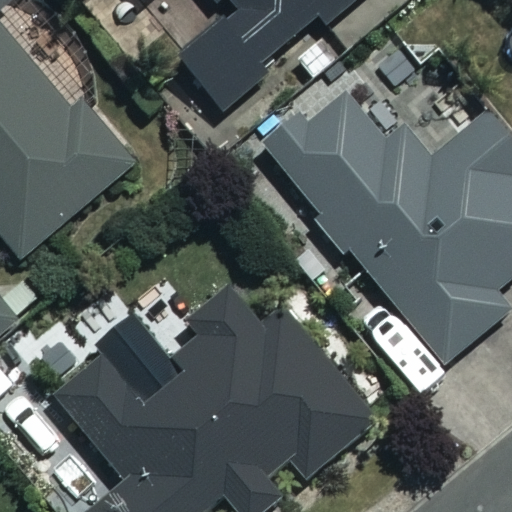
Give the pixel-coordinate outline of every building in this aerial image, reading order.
[(142,0),(144,1),(145,0),(215,0),(225,10),(174,58),(221,109),(318,17),(326,26),(353,0),(142,0)] [(65,112),(0,35),(0,234),(18,256),(129,163),(77,101),(65,112)] [(426,164),(358,82),(269,155),(441,365),(507,311),(489,290),(511,270),(511,146),(486,115),(426,164)] [(265,329),(235,296),(170,354),(182,367),(142,404),(98,356),(45,403),(121,488),(94,511),(218,511),(226,506),(231,511),(274,511),(286,502),(272,486),(293,467),(307,483),(376,420),(281,314),(265,329)] [(0,334),(14,325),(0,306),(0,334)]
